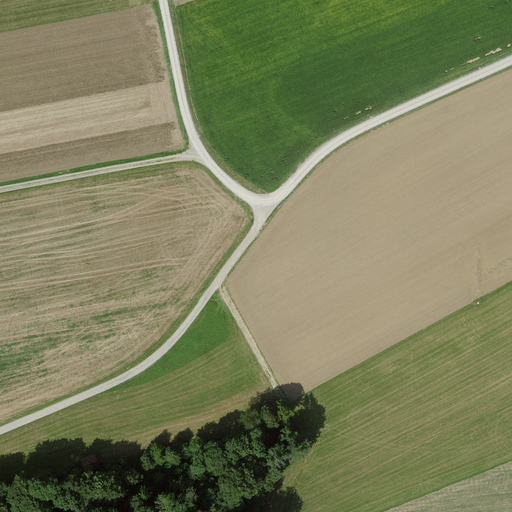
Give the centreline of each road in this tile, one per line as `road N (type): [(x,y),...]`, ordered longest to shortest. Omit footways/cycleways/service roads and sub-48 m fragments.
road 1 (track): [(0,432),(157,360),(265,209)]
road 2 (track): [(511,60),(365,123),(265,209)]
road 3 (track): [(265,209),(201,157),(163,0)]
road 4 (track): [(201,157),(0,192)]
